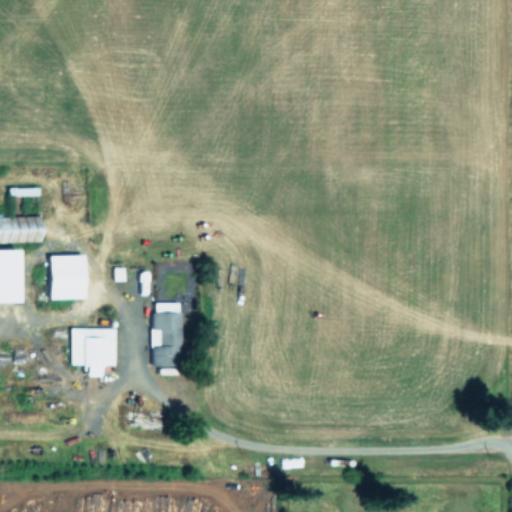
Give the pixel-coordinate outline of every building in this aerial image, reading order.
[(0,241),(36,240),(36,214),(0,215),(0,241)] [(0,299),(11,300),(10,247),(0,247),(0,299)] [(42,254),(43,297),(79,296),(78,253),(42,254)] [(176,301),(148,301),(148,363),(176,363),(176,301)] [(66,363),(80,363),(80,374),(95,374),(95,363),(110,363),(111,326),(66,326),(66,363)]
